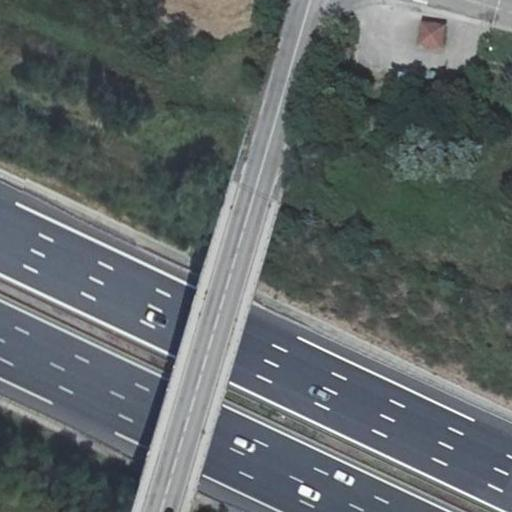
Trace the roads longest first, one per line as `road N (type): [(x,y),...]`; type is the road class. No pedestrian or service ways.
road 1 (motorway): [(511,476),(0,234)]
road 2 (motorway): [(0,342),(360,511)]
road 3 (tertiary): [(162,511),(253,199)]
road 4 (tertiary): [(311,0),(253,199)]
